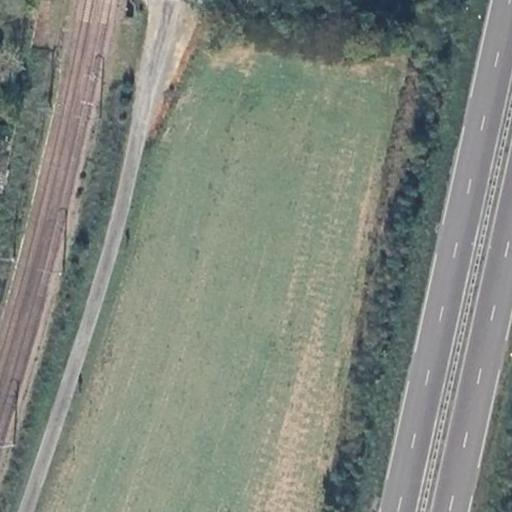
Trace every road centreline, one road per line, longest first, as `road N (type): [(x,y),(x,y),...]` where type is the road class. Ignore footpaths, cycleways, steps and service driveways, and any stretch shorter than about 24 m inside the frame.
road 1 (unclassified): [(25,511),(107,264),(160,0)]
road 2 (trunk): [(511,22),(405,511)]
road 3 (trunk): [(457,511),(511,256)]
